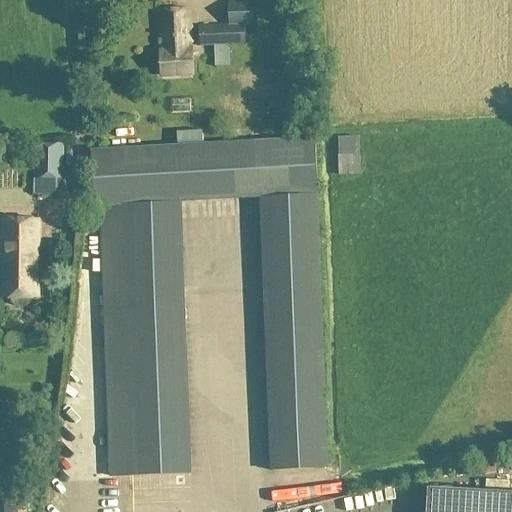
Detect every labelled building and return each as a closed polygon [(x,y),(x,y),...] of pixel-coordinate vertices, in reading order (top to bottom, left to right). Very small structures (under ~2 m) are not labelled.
[(196,29),(197,49),(236,47),(243,47),(242,28),(252,28),(251,7),(225,8),(226,27),(196,29)] [(182,14),(153,16),(157,80),(190,78),(187,31),(183,31),(182,14)] [(282,76),(272,85),(280,94),(290,85),(282,76)] [(349,156),(350,138),(331,137),(330,156),(349,156)] [(312,142),(90,154),(93,210),(98,210),(107,479),(187,477),(177,205),(259,201),(269,474),(324,472),(312,142)] [(32,146),(32,148),(23,148),(24,170),(31,170),(31,182),(31,197),(51,197),(52,183),(59,183),(60,146),(32,146)] [(28,306),(28,300),(33,300),(34,222),(1,221),(0,286),(0,299),(8,299),(8,306),(12,310),(24,310),(28,306)] [(511,511),(511,494),(425,490),(423,511),(511,511)]
